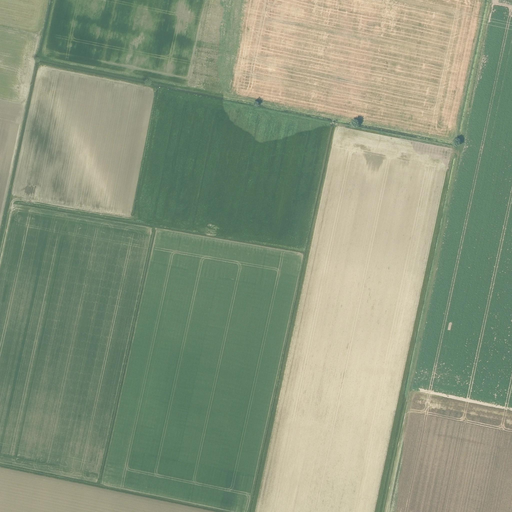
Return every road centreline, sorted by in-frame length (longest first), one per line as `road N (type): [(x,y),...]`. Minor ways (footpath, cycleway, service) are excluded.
road 1 (track): [(382,511),(490,0)]
road 2 (track): [(0,256),(14,198),(211,231),(210,238),(152,228)]
road 3 (track): [(233,511),(0,462)]
